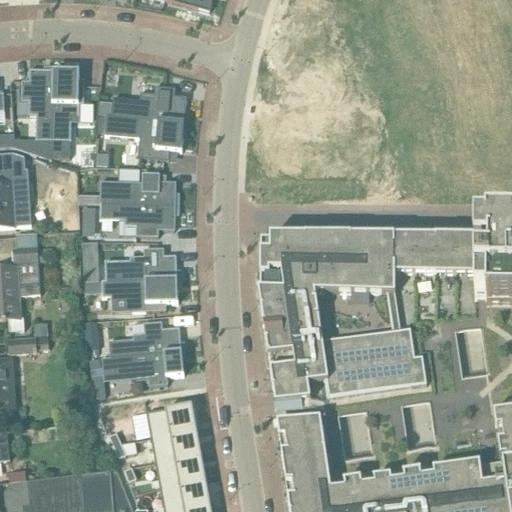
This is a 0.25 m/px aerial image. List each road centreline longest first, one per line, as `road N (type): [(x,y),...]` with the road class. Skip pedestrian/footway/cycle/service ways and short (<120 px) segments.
road 1 (residential): [(256,511),(230,325),(225,218)]
road 2 (residential): [(511,219),(225,218)]
road 3 (residential): [(237,66),(129,41),(0,37)]
road 4 (residential): [(225,218),(237,66)]
